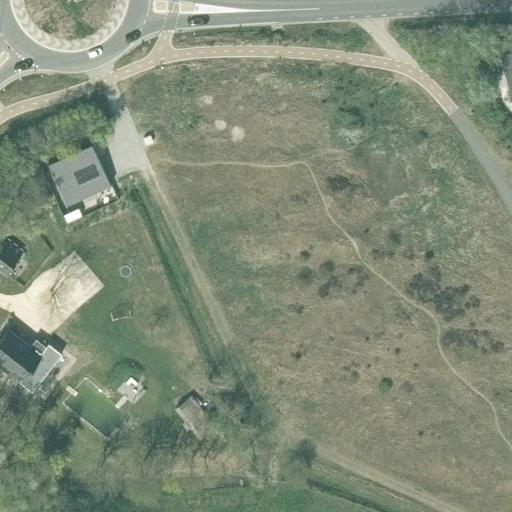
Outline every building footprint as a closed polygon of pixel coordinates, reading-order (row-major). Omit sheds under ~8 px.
[(511,50),(500,54),(511,98),(511,50)] [(153,141),(150,135),(143,138),(146,145),(153,141)] [(68,203),(110,184),(91,141),(49,160),(68,203)] [(15,206),(9,212),(15,220),(22,214),(15,206)] [(0,243),(0,273),(2,275),(19,254),(5,242),(2,245),(0,243)] [(9,329),(0,339),(0,364),(8,371),(11,367),(22,376),(39,356),(43,350),(46,347),(36,339),(30,346),(9,329)] [(191,395),(175,408),(200,439),(216,427),(191,395)]
